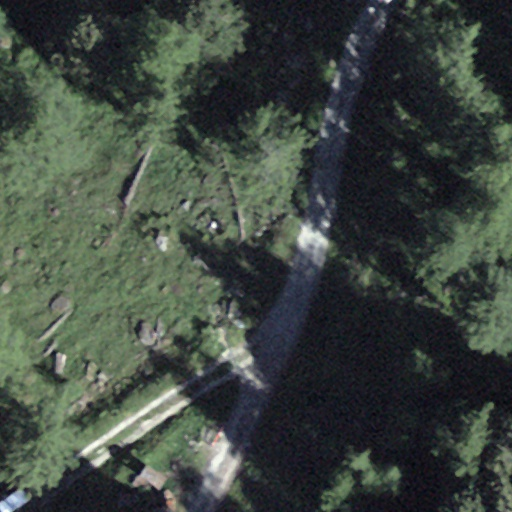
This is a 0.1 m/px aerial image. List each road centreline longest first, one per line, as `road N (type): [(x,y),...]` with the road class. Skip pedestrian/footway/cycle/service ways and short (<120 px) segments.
road 1 (track): [(389,0),(360,46),(284,332)]
road 2 (track): [(284,332),(15,503)]
road 3 (track): [(284,332),(206,511)]
